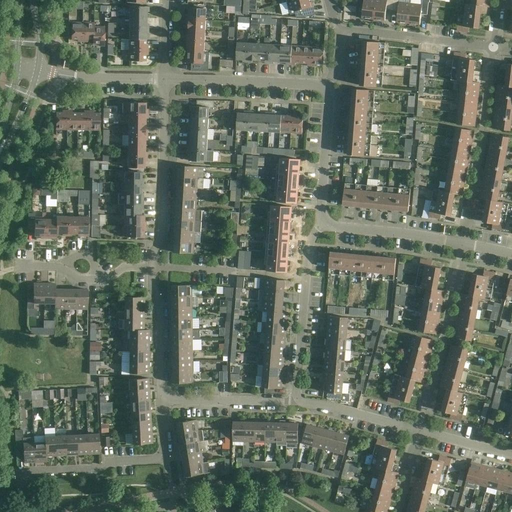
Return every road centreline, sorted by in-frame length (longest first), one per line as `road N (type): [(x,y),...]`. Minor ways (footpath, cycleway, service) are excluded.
road 1 (residential): [(14,473),(164,455),(161,399)]
road 2 (residential): [(461,243),(492,47)]
road 3 (residential): [(461,243),(419,431)]
road 4 (residential): [(152,268),(162,236),(165,79)]
road 5 (residential): [(297,402),(308,247),(322,222)]
road 6 (residential): [(327,87),(165,79)]
road 7 (residential): [(492,47),(340,31)]
road 8 (residential): [(152,268),(124,267),(108,279),(75,278),(57,266),(16,267)]
road 9 (residential): [(322,222),(461,243)]
road 10 (residential): [(297,402),(161,399)]
road 11 (residential): [(322,222),(327,87)]
road 12 (residential): [(161,399),(152,268)]
road 13 (residential): [(165,79),(36,71)]
road 14 (residential): [(419,431),(297,402)]
